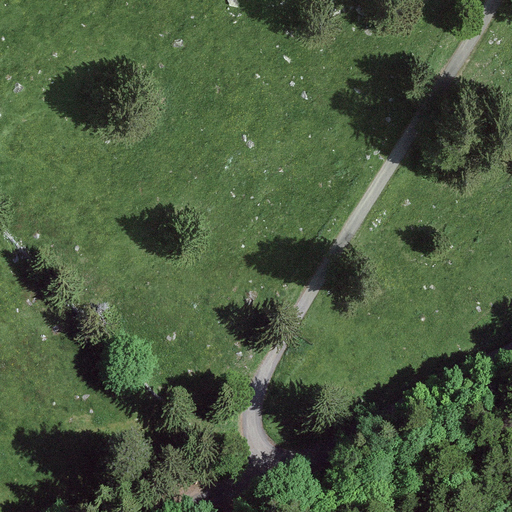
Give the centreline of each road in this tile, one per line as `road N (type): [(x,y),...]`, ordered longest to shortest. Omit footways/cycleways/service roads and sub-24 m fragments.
road 1 (unclassified): [(282,461),(265,452),(252,427),(266,372),(494,0)]
road 2 (unclassified): [(511,350),(395,406),(308,464),(282,461)]
